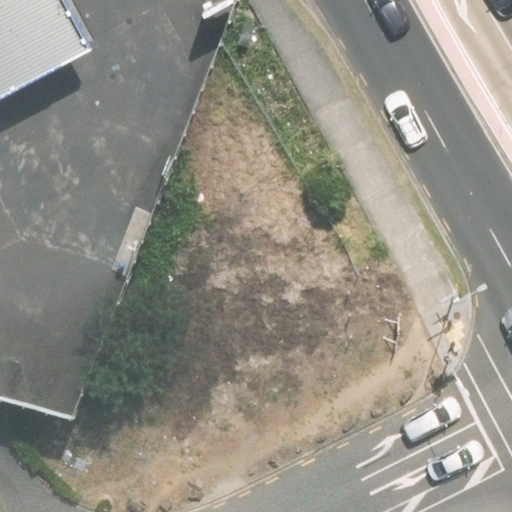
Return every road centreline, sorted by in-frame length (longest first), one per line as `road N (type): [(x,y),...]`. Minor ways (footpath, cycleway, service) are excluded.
road 1 (primary): [(511,242),(380,0)]
road 2 (residential): [(371,511),(511,449)]
